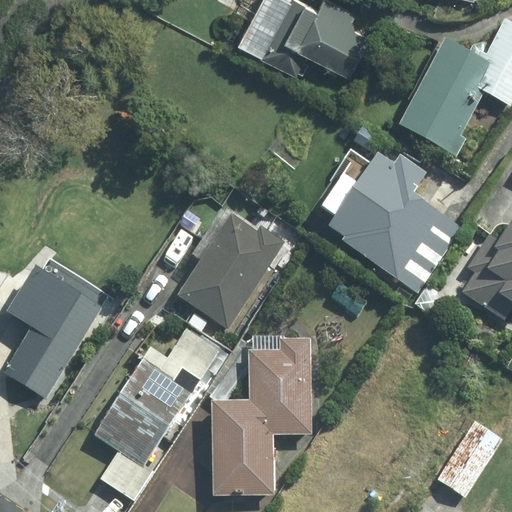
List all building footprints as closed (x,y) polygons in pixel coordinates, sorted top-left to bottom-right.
[(311,0),(291,0),(263,53),(297,73),(310,50),(351,73),(372,33),(357,25),(353,17),(357,10),(338,0),(323,0),(321,5),(311,0)] [(471,49),(448,37),(402,125),(452,152),(486,91),(511,105),(511,22),(507,20),(494,46),(485,42),(474,44),(471,49)] [(365,121),(353,139),(375,155),(388,136),(365,121)] [(457,194),(403,154),(372,200),(355,188),(330,225),(347,237),(345,240),(399,280),(457,194)] [(259,231),(233,214),(179,296),(229,330),(286,242),(262,226),(259,231)] [(511,224),(502,240),(491,234),(469,267),(476,272),(463,292),(507,320),(511,312),(511,224)] [(104,308),(37,265),(29,278),(9,266),(0,280),(0,307),(33,328),(5,373),(47,400),(104,308)] [(314,435),(314,338),(282,338),(282,350),(250,350),(251,401),(214,401),(214,496),(276,496),(276,435),(314,435)] [(177,376),(147,356),(95,436),(119,452),(101,479),(126,495),(203,378),(183,366),(177,376)] [(378,511),(388,498),(406,511),(431,475),(428,473),(456,434),(435,419),(393,477),(335,435),(306,491),(334,511),(378,511)] [(505,439),(476,420),(438,479),(466,498),(505,439)]
